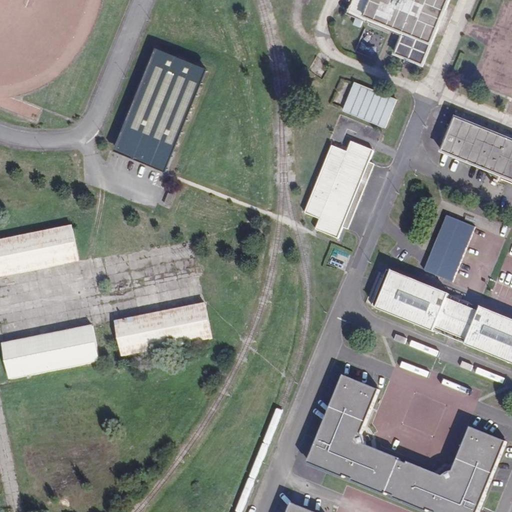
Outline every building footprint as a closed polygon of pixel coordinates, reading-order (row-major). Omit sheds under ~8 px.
[(351,0),(346,15),(401,36),(393,54),(421,66),(448,0),(351,0)] [(375,59),(383,38),(364,30),(356,51),(375,59)] [(203,65),(157,46),(116,149),(163,167),(203,65)] [(354,81),(343,111),(386,128),(398,98),(354,81)] [(511,144),(453,121),(440,155),(511,183),(511,144)] [(335,240),(370,152),(348,143),(344,153),(328,147),(302,215),(317,221),(313,231),(335,240)] [(448,214),(425,270),(453,281),(476,226),(448,214)] [(68,225),(0,239),(0,276),(76,261),(68,225)] [(370,307),(511,364),(511,321),(384,271),(370,307)] [(201,302),(113,321),(120,356),(209,338),(201,302)] [(89,324),(1,343),(8,378),(97,361),(89,324)] [(378,390),(341,376),(305,464),(426,511),(477,511),(506,441),(468,426),(448,477),(357,442),(378,390)] [(311,511),(290,503),(286,511),(311,511)]
